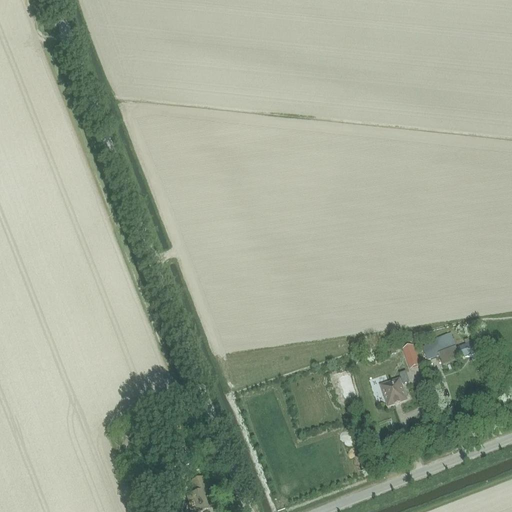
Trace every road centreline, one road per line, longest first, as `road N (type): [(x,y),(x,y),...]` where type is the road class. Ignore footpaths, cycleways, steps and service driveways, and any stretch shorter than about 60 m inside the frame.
road 1 (unclassified): [(250,511),(61,0)]
road 2 (unclassified): [(327,511),(511,440)]
